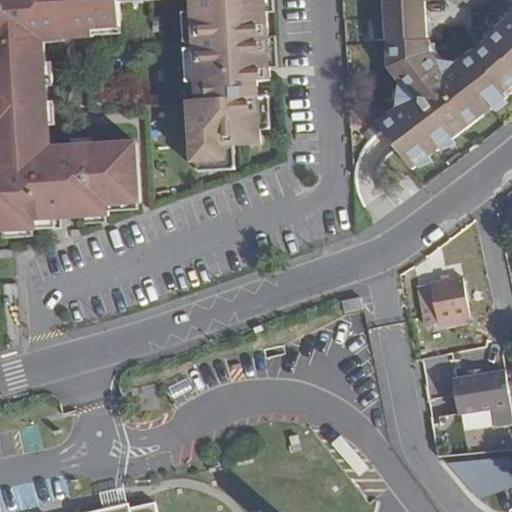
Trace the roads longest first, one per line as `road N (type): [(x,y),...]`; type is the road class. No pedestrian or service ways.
road 1 (tertiary): [(0,381),(342,272)]
road 2 (residential): [(342,272),(319,0)]
road 3 (tertiary): [(342,272),(410,237),(511,151)]
